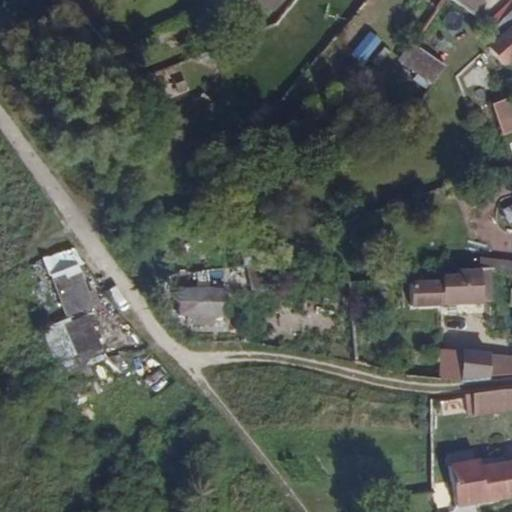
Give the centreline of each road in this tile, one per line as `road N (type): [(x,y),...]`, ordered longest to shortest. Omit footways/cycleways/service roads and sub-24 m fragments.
road 1 (track): [(511,386),(422,392),(258,359),(191,364)]
road 2 (track): [(191,364),(0,119)]
road 3 (track): [(191,364),(304,511)]
